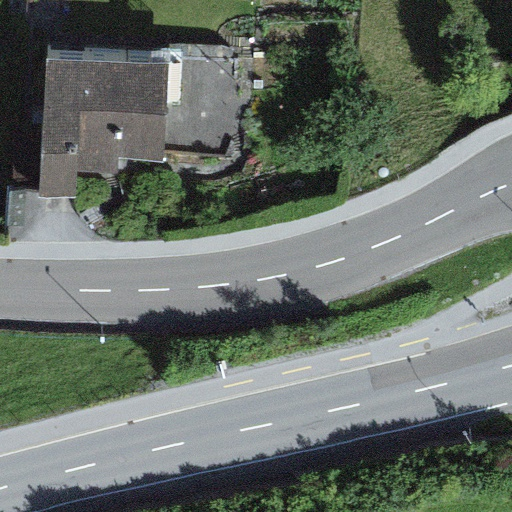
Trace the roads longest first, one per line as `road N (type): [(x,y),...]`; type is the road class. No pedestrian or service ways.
road 1 (tertiary): [(0,293),(82,297),(290,276),(511,189)]
road 2 (secondary): [(511,367),(0,491)]
